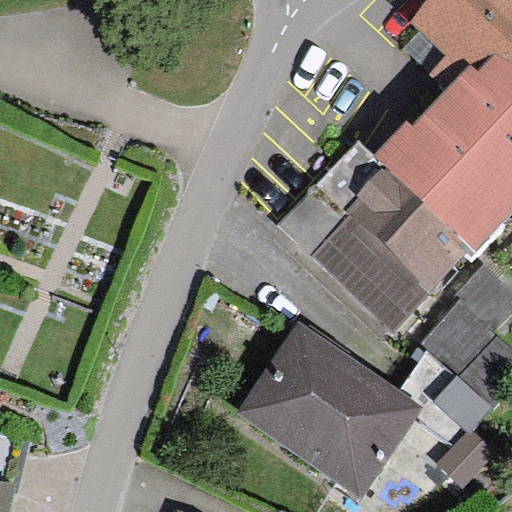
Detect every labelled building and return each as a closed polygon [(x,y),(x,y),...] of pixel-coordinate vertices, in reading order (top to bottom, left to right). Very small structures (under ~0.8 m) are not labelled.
[(511,0),(430,0),(410,22),(445,56),(428,73),(446,91),(414,124),(407,123),(377,156),(474,248),(478,251),(511,210),(511,0)] [(474,248),(377,156),(360,140),(279,226),(393,334),(474,248)] [(511,317),(511,309),(478,277),(455,300),(494,337),(511,317)] [(511,381),(511,364),(459,314),(425,349),(487,408),(511,381)] [(299,344),(245,420),(355,496),(409,420),(299,344)] [(483,420),(453,391),(428,417),(458,445),(483,420)]
